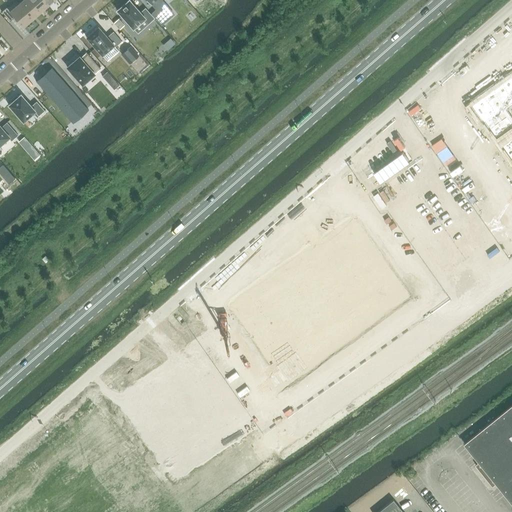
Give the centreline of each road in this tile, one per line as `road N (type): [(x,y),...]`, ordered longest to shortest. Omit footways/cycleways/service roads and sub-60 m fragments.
road 1 (residential): [(0,455),(511,9)]
road 2 (primary): [(0,390),(445,0)]
